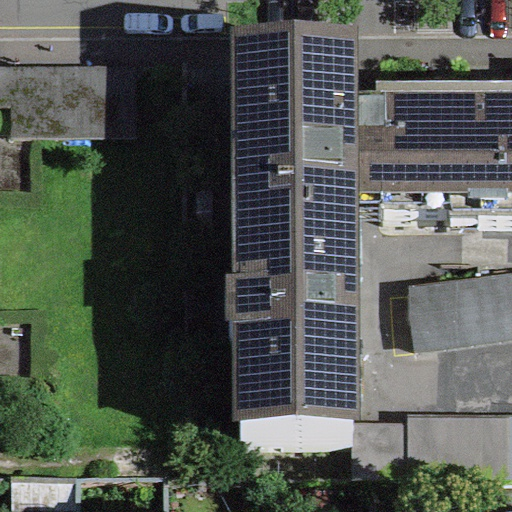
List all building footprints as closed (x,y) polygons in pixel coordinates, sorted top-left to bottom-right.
[(353,123),(352,65),(352,62),(236,63),(236,66),(236,217),(239,217),(239,215),(350,214),(350,216),(380,216),(380,123),(376,123),(353,123)] [(0,76),(0,108),(10,109),(11,139),(136,138),(135,76),(0,76)] [(411,323),(415,354),(511,340),(511,113),(383,114),(379,114),(379,119),(380,119),(380,123),(380,216),(380,221),(380,223),(380,225),(384,225),(384,224),(413,224),(413,225),(416,225),(416,224),(445,224),(448,224),(477,224),(479,235),(511,234),(511,281),(410,295),(411,323)] [(511,425),(409,426),(409,434),(351,433),(351,413),(351,371),(350,291),(350,250),(350,227),(350,216),(350,214),(239,215),(239,217),(240,280),(240,303),(240,310),(230,313),(230,351),(240,353),(240,360),(240,383),(241,451),(351,450),(351,482),(351,484),(382,484),(442,484),(469,483),(511,483),(511,425)] [(469,511),(469,487),(469,483),(442,484),(442,486),(442,511),(469,511)] [(77,511),(77,485),(12,486),(12,511),(77,511)]
